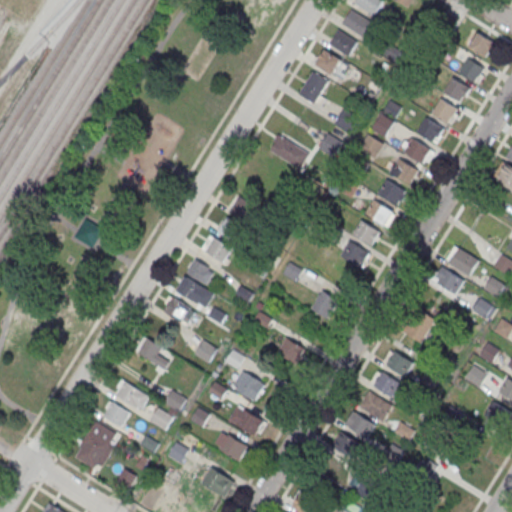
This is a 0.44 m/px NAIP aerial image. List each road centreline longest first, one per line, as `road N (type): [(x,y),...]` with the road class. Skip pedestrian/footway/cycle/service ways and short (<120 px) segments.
road 1 (residential): [(314,0),(0,511)]
road 2 (residential): [(511,88),(249,511)]
road 3 (residential): [(107,511),(0,444)]
